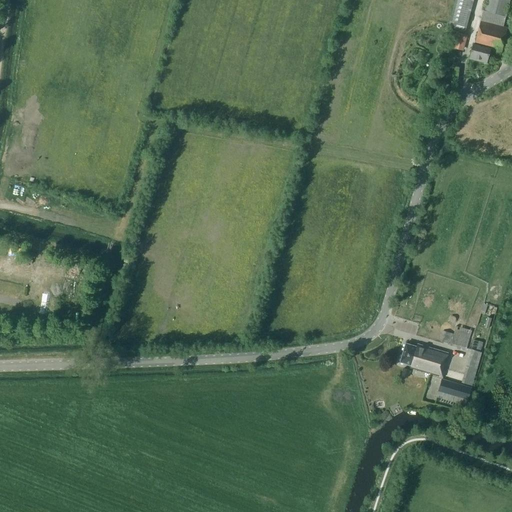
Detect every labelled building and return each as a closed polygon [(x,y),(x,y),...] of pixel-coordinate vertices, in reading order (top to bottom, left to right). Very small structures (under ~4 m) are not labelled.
[(455,0),(447,29),(464,34),(473,0),(455,0)] [(503,26),(509,0),(487,0),(485,11),(484,10),(481,20),(480,20),(474,44),(472,44),(469,58),(487,63),(491,49),(502,52),(508,27),(503,26)] [(454,39),(452,48),(454,48),(453,51),(459,53),(460,50),(463,50),(467,35),(456,32),(456,33),(455,32),(453,39),(454,39)] [(456,326),(451,343),(466,348),(471,330),(456,326)] [(439,341),(450,344),(453,333),(443,330),(439,341)] [(482,352),(480,352),(483,342),(474,339),(461,382),(472,385),(482,352)] [(446,360),(448,353),(417,344),(416,346),(406,343),(400,362),(411,365),(410,367),(443,377),(448,360),(446,360)] [(402,376),(407,377),(410,370),(404,368),(402,376)] [(438,391),(468,399),(472,388),(442,379),(438,391)]
